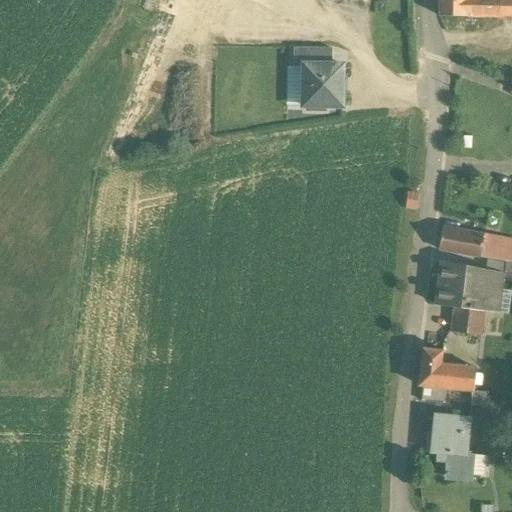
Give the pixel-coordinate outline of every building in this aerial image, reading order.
[(438,0),(438,17),(468,17),(468,0),(438,0)] [(500,0),(468,0),(468,17),(500,17),(500,0)] [(511,0),(500,0),(500,17),(511,17),(511,0)] [(331,49),(293,49),(293,67),(302,67),(302,65),(331,65),(331,49)] [(331,65),(302,65),(302,67),(302,107),(307,107),(307,110),(324,111),(324,107),(341,107),(342,65),(331,65)] [(407,211),(416,211),(418,196),(408,195),(407,211)] [(483,237),(442,230),(438,250),(479,258),(483,237)] [(511,244),(483,237),(479,258),(511,263),(511,244)] [(476,273),(461,271),(462,268),(442,264),(437,306),(454,308),(482,312),(493,313),(497,275),(476,271),(476,273)] [(482,312),(454,308),(451,332),(479,336),(482,312)] [(475,369),(439,365),(441,352),(422,350),(418,386),(445,389),(472,392),(475,369)] [(445,389),(422,386),(421,402),(443,404),(445,389)] [(469,419),(434,416),(432,433),(427,433),(425,449),(430,450),(437,451),(436,460),(445,461),(444,476),(471,479),(473,455),(466,455),(469,419)]
